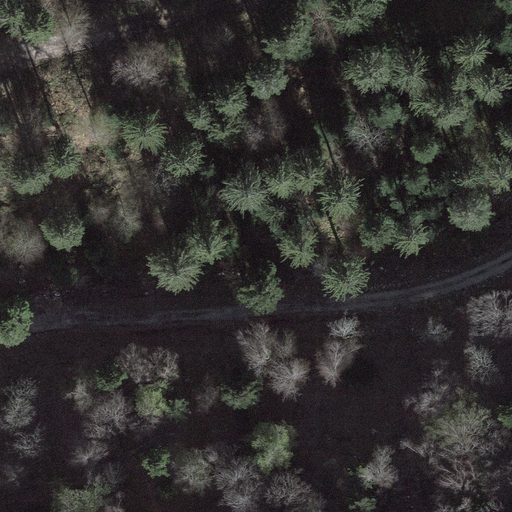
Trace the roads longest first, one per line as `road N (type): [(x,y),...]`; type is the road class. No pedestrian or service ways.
road 1 (track): [(0,365),(244,378),(447,338),(511,302)]
road 2 (track): [(131,0),(0,54)]
